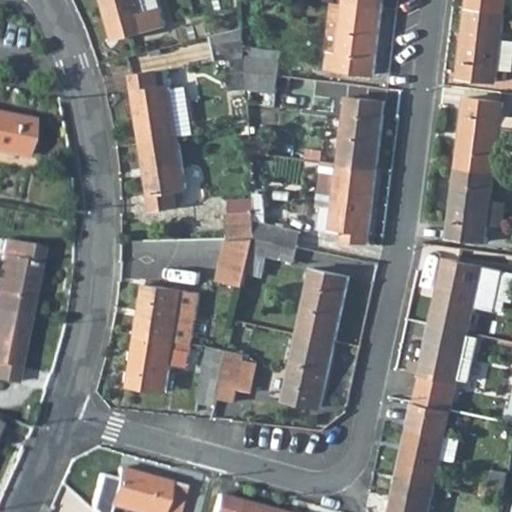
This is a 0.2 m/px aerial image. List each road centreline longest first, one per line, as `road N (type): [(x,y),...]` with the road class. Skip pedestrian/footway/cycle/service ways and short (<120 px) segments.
road 1 (residential): [(66,413),(313,485),(347,472),(358,452),(401,240),(432,0)]
road 2 (residential): [(66,413),(89,331),(100,223),(87,119),(43,0)]
